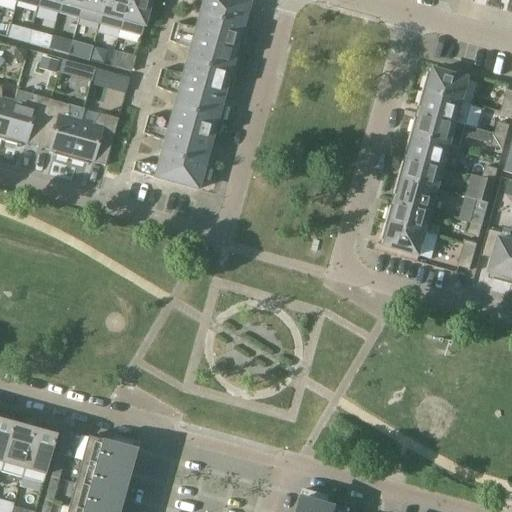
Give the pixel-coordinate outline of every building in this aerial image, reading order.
[(40,0),(39,8),(59,14),(62,0),(40,0)] [(62,0),(59,14),(80,19),(84,0),(62,0)] [(84,0),(80,19),(100,25),(103,15),(107,0),(84,0)] [(100,25),(121,31),(123,21),(129,0),(107,0),(103,15),(100,25)] [(129,0),(123,21),(121,31),(142,37),(152,0),(129,0)] [(192,0),(204,4),(200,16),(249,30),(253,14),(247,12),(250,4),(234,0),(192,0)] [(174,24),(172,33),(237,51),(239,44),(244,46),(249,30),(200,16),(197,28),(174,24)] [(23,30),(20,42),(28,44),(31,32),(23,30)] [(191,50),(188,62),(236,76),(240,60),(235,58),(237,51),(172,33),(169,42),(191,50)] [(82,59),(89,61),(92,48),(86,46),(82,59)] [(27,52),(16,49),(15,54),(18,60),(24,62),(27,52)] [(91,62),(103,65),(105,58),(101,51),(94,49),(91,62)] [(162,70),(159,80),(224,97),(226,90),(232,92),(236,76),(188,62),(184,74),(162,70)] [(94,70),(84,67),(80,80),(91,83),(94,70)] [(428,75),(424,91),(463,102),(470,80),(436,70),(434,77),(428,75)] [(129,79),(117,76),(112,91),(125,95),(129,79)] [(178,97),(175,109),(223,122),(228,106),(222,105),(224,97),(159,80),(157,89),(178,97)] [(0,141),(4,142),(14,104),(2,100),(2,87),(0,86),(0,141)] [(500,116),(511,119),(511,91),(508,90),(500,116)] [(425,109),(423,115),(466,127),(472,105),(463,102),(424,91),(419,108),(425,109)] [(26,145),(38,148),(51,101),(33,96),(27,107),(14,104),(4,142),(20,147),(21,140),(27,141),(26,145)] [(55,156),(71,161),(81,122),(84,110),(69,106),(51,101),(38,148),(50,151),(51,148),(57,149),(55,156)] [(149,117),(146,126),(211,144),(213,137),(219,138),(223,122),(175,109),(172,121),(149,117)] [(81,122),(71,161),(87,165),(88,158),(94,160),(93,163),(106,167),(119,120),(100,114),(94,126),(81,122)] [(416,119),(412,135),(451,146),(460,149),(463,139),(467,141),(467,138),(489,144),(488,146),(492,148),(492,147),(495,135),(466,127),(423,115),(422,120),(416,119)] [(499,123),(495,135),(508,138),(511,126),(499,123)] [(165,143),(162,155),(210,169),(215,152),(209,151),(211,144),(146,126),(144,135),(165,143)] [(413,153),(411,159),(445,168),(451,146),(412,135),(407,151),(413,153)] [(508,138),(495,135),(492,147),(504,150),(508,138)] [(210,169),(162,155),(159,167),(136,163),(133,173),(198,191),(200,183),(206,184),(210,169)] [(404,163),(399,179),(439,190),(445,168),(411,159),(410,164),(404,163)] [(487,167),(483,179),(496,182),(499,170),(487,167)] [(401,197),(399,203),(433,212),(439,190),(399,179),(395,195),(401,197)] [(492,194),(496,182),(483,179),(477,201),(490,204),(492,194)] [(387,223),(427,234),(436,236),(438,227),(429,225),(433,212),(399,203),(397,208),(392,207),(387,223)] [(474,211),(471,223),(483,226),(487,214),(474,211)] [(427,234),(387,223),(383,239),(388,241),(387,247),(421,257),(427,234)] [(483,226),(471,223),(468,235),(480,238),(483,226)] [(496,281),(511,286),(511,285),(511,242),(502,240),(503,234),(491,231),(483,256),(495,260),(491,273),(497,275),(496,281)] [(459,267),(471,271),(478,245),(466,241),(459,267)] [(0,473),(12,430),(0,426),(0,473)] [(0,473),(20,480),(33,435),(12,430),(0,473)] [(63,432),(57,456),(65,458),(71,434),(63,432)] [(33,435),(20,480),(42,486),(44,477),(45,477),(55,441),(33,435)] [(88,438),(81,462),(130,476),(139,445),(113,438),(111,445),(88,438)] [(57,456),(50,479),(58,481),(65,458),(57,456)] [(81,462),(74,485),(124,499),(130,476),(81,462)] [(50,479),(44,502),(52,504),(58,481),(50,479)] [(74,485),(68,509),(79,511),(120,511),(124,499),(74,485)] [(303,491),(297,511),(350,511),(351,511),(327,505),(329,498),(303,491)] [(44,502),(41,511),(49,511),(52,504),(44,502)]
